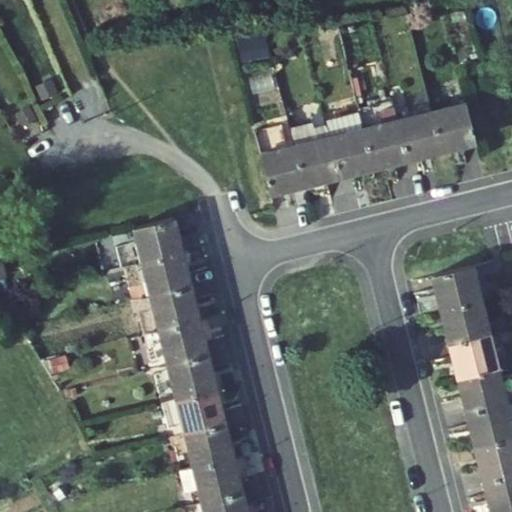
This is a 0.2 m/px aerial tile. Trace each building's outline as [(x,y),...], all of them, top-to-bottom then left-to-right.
[(375,178),(408,170),(399,131),(394,112),(360,121),(360,123),(375,178)] [(475,153),(466,115),(433,123),(442,162),(475,153)] [(367,180),(375,178),(360,123),(334,130),(338,147),(331,148),(341,186),(367,180)] [(408,170),(442,162),(433,123),(399,131),(408,170)] [(312,127),(291,132),(308,195),(341,186),(331,148),(319,152),(312,127)] [(256,142),(272,204),(308,195),(291,132),(256,142)] [(511,145),(508,134),(495,138),(498,149),(511,145)] [(175,263),(166,228),(129,238),(132,249),(115,254),(122,277),(138,272),(175,263)] [(185,299),(175,263),(138,272),(148,309),(185,299)] [(479,307),(470,273),(430,283),(439,318),(479,307)] [(193,331),(185,299),(148,309),(156,341),(193,331)] [(487,340),(479,307),(439,318),(448,351),(487,340)] [(202,364),(193,331),(156,341),(139,345),(145,366),(162,362),(165,374),(202,364)] [(457,384),(511,369),(511,365),(504,336),(487,340),(448,351),(457,384)] [(212,399),(202,364),(165,374),(174,409),(212,399)] [(466,418),(505,408),(503,400),(511,397),(511,369),(457,384),(466,418)] [(221,435),(212,399),(174,409),(157,414),(164,441),(181,436),(184,445),(221,435)] [(511,443),(511,436),(505,408),(466,418),(475,453),(511,443)] [(230,469),(221,435),(184,445),(192,479),(230,469)] [(483,486),(511,477),(511,443),(475,453),(483,486)] [(200,511),(208,511),(239,504),(230,469),(192,479),(200,511)] [(511,511),(511,477),(483,486),(490,511),(511,511)]
